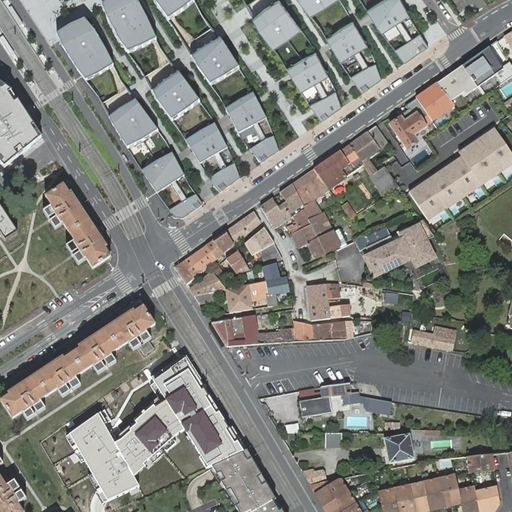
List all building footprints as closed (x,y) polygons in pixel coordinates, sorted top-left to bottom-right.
[(109,0),(102,5),(105,14),(120,43),(129,55),(145,49),(157,40),(147,19),(138,3),(136,0),(109,0)] [(154,0),(158,7),(168,20),(183,11),(195,1),(194,0),(154,0)] [(341,0),(299,0),(312,17),(328,9),(341,0)] [(386,0),(384,1),(368,11),(383,35),(410,16),(401,0),(386,0)] [(303,31),(279,1),(265,8),(254,20),(260,32),(275,51),(290,41),(303,31)] [(70,25),(57,34),(62,47),(78,71),(83,78),(99,71),(112,63),(106,51),(95,32),(84,19),(70,25)] [(342,29),(327,39),(342,63),(369,47),(354,22),(342,29)] [(413,40),(396,51),(405,64),(429,47),(421,34),(413,40)] [(199,50),(191,56),(198,69),(211,85),(225,78),(240,68),(224,45),(219,38),(199,50)] [(302,59),(287,69),(302,93),(329,78),(316,52),(302,59)] [(476,55),(459,67),(471,84),(488,72),(476,55)] [(382,80),(376,65),(369,67),(351,78),(363,94),(382,80)] [(459,67),(435,83),(457,114),(480,98),(471,84),(459,67)] [(128,100),(120,70),(94,77),(98,92),(100,91),(105,109),(118,106),(117,102),(128,100)] [(164,81),(152,91),(157,102),(172,122),(200,102),(178,72),(164,81)] [(0,163),(5,168),(42,138),(0,73),(0,163)] [(435,83),(416,98),(437,127),(457,114),(435,83)] [(324,99),(310,106),(321,122),(342,108),(335,92),(324,99)] [(240,100),(226,109),(239,134),(267,119),(254,93),(240,100)] [(121,109),(109,118),(113,126),(128,150),(159,132),(136,100),(121,109)] [(411,113),(403,118),(406,122),(413,117),(411,113)] [(406,122),(403,118),(402,117),(392,124),(409,147),(418,141),(414,134),(426,126),(418,114),(413,117),(406,122)] [(201,131),(186,141),(200,164),(228,148),(215,124),(201,131)] [(380,147),(388,142),(377,126),(350,145),(364,165),(371,176),(379,171),(369,158),(381,150),(380,147)] [(460,157),(409,192),(428,221),(446,209),(447,211),(511,166),(511,154),(494,128),(458,153),(460,157)] [(273,134),(250,150),(262,164),(280,151),(273,134)] [(364,165),(350,145),(315,169),(330,189),(364,165)] [(156,162),(142,171),(152,187),(157,194),(185,176),(172,153),(156,162)] [(234,161),(209,179),(214,186),(220,193),(241,179),(234,161)] [(315,169),(294,184),(304,208),(307,214),(311,212),(313,215),(317,212),(315,210),(318,208),(314,201),(330,189),(315,169)] [(284,204),(292,216),(294,215),(304,208),(294,184),(283,192),(289,201),(284,204)] [(93,268),(111,256),(65,185),(46,197),(93,268)] [(196,195),(170,210),(175,218),(183,219),(204,205),(196,195)] [(273,198),(261,207),(275,228),(279,226),(286,221),(289,219),(292,216),(284,204),(279,208),(273,198)] [(336,200),(332,202),(336,209),(340,206),(336,200)] [(341,207),(351,220),(358,215),(348,202),(341,207)] [(299,224),(290,229),(292,234),(295,233),(311,224),(311,223),(308,217),(307,214),(304,208),(294,215),(299,224)] [(236,244),(261,222),(255,211),(227,232),(236,244)] [(0,237),(0,238),(5,243),(17,236),(2,212),(0,212),(0,237)] [(29,223),(37,236),(50,229),(42,216),(29,223)] [(340,246),(335,235),(334,233),(333,233),(328,222),(322,226),(322,227),(319,228),(315,220),(311,223),(311,224),(295,233),(292,234),(300,248),(302,247),(308,244),(315,258),(340,246)] [(433,237),(432,236),(422,221),(407,228),(412,237),(395,245),(391,236),(366,248),(369,255),(375,252),(379,260),(373,263),(375,267),(374,268),(375,271),(377,271),(379,275),(393,268),(392,264),(412,254),(414,258),(415,260),(426,255),(423,249),(426,248),(424,242),(433,237)] [(266,248),(275,243),(269,235),(265,228),(255,236),(258,240),(255,242),(252,239),(247,243),(252,249),(254,247),(259,255),(263,253),(262,251),(266,248)] [(225,253),(236,244),(227,232),(214,241),(225,253)] [(341,249),(347,246),(344,241),(340,233),(335,235),(340,246),(341,249)] [(217,260),(225,253),(214,241),(206,246),(217,260)] [(268,255),(279,251),(275,243),(266,248),(268,255)] [(177,268),(188,284),(217,260),(206,246),(177,268)] [(230,257),(242,272),(243,272),(249,269),(247,264),(238,250),(230,257)] [(267,264),(283,259),(279,251),(268,255),(269,258),(265,259),(267,264)] [(375,252),(369,255),(373,263),(379,260),(375,252)] [(393,268),(414,258),(412,254),(392,264),(393,268)] [(211,293),(227,289),(220,281),(226,275),(219,266),(191,290),(195,296),(211,293)] [(245,285),(266,281),(264,267),(243,274),(245,282),(245,285)] [(291,303),(287,276),(266,281),(269,296),(271,306),(291,303)] [(227,289),(231,313),(253,309),(251,300),(269,296),(266,281),(245,285),(242,286),(227,289)] [(352,298),(354,285),(341,283),(340,285),(341,297),(342,307),(350,306),(349,298),(352,298)] [(329,299),(327,284),(308,286),(312,320),(331,318),(329,299)] [(341,297),(340,285),(327,284),(329,299),(341,297)] [(32,291),(17,305),(28,317),(43,303),(32,291)] [(195,296),(200,304),(212,301),(211,293),(195,296)] [(352,316),(350,306),(342,307),(343,317),(352,316)] [(150,331),(157,326),(146,307),(3,401),(14,419),(24,413),(32,407),(34,406),(43,401),(60,389),(68,384),(71,382),(79,377),(96,365),(104,360),(107,359),(115,353),(130,343),(137,339),(140,337),(147,332),(150,331)] [(253,316),(212,323),(227,348),(297,343),(295,331),(282,333),(283,336),(274,336),(256,338),(253,316)] [(301,322),(294,321),(295,331),(297,343),(309,342),(308,334),(303,335),(301,322)] [(345,338),(344,321),(337,322),(331,322),(313,324),(314,334),(308,334),(309,342),(332,340),(345,338)] [(452,338),(414,330),(412,340),(450,348),(452,338)] [(138,341),(133,345),(135,347),(153,336),(150,331),(147,332),(149,335),(142,339),(140,337),(137,339),(138,341)] [(155,350),(150,342),(141,348),(147,355),(155,350)] [(257,364),(263,362),(260,348),(254,349),(257,364)] [(120,361),(115,353),(107,359),(112,366),(120,361)] [(122,440),(114,444),(134,478),(146,467),(143,465),(176,437),(185,431),(209,469),(213,467),(245,452),(187,358),(154,381),(166,403),(155,409),(122,440)] [(109,368),(104,360),(96,365),(101,373),(109,368)] [(79,377),(71,382),(76,390),(84,384),(79,377)] [(331,397),(344,395),(345,406),(362,403),(363,396),(363,392),(356,393),(354,383),(353,383),(323,388),(324,397),(301,402),(303,418),(327,414),(334,413),(331,397)] [(74,391),(68,384),(60,389),(65,397),(74,391)] [(373,413),(390,414),(392,402),(367,397),(366,404),(374,406),(372,412),(373,413)] [(48,408),(43,401),(34,406),(39,414),(48,408)] [(37,415),(32,407),(24,413),(29,421),(37,415)] [(98,414),(70,436),(107,502),(140,488),(134,478),(114,444),(98,414)] [(342,432),(324,433),(325,448),(342,448),(342,432)] [(411,436),(386,439),(390,464),(415,460),(411,436)] [(280,511),(245,452),(213,467),(239,511),(280,511)] [(490,456),(467,458),(470,474),(473,473),(492,471),(490,456)] [(304,472),(312,486),(329,482),(327,473),(324,471),(317,473),(315,470),(304,472)] [(0,510),(1,511),(24,511),(19,504),(14,496),(13,494),(8,486),(0,474),(0,510)] [(449,506),(464,503),(462,492),(458,476),(443,480),(449,506)] [(349,491),(342,480),(329,482),(312,486),(325,506),(349,491)] [(443,480),(427,484),(433,510),(449,506),(443,480)] [(15,481),(8,486),(13,494),(21,489),(15,481)] [(427,484),(413,487),(418,511),(425,511),(433,510),(427,484)] [(418,511),(413,487),(398,490),(402,511),(418,511)] [(465,511),(481,511),(478,495),(477,489),(462,492),(464,503),(465,511)] [(402,511),(398,490),(382,494),(384,504),(385,511),(402,511)] [(22,491),(14,496),(19,504),(27,499),(22,491)] [(325,506),(328,511),(342,511),(357,503),(349,491),(325,506)] [(481,511),(496,511),(500,505),(496,491),(478,495),(481,511)] [(342,511),(361,511),(357,503),(342,511)]
